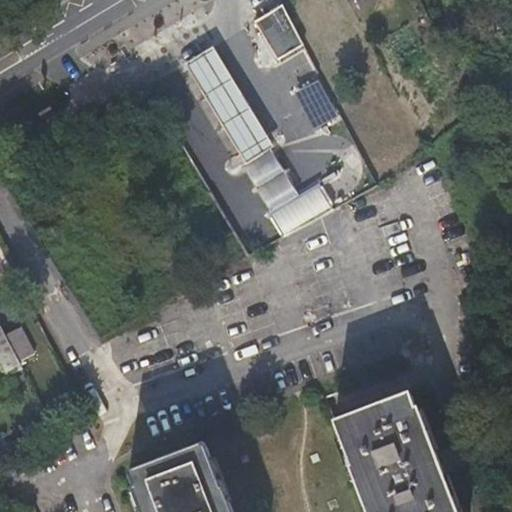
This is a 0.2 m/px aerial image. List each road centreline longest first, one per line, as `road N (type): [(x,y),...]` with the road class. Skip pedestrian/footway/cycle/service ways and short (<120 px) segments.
road 1 (residential): [(0,200),(114,422),(81,491),(90,511)]
road 2 (secondary): [(0,82),(137,0)]
